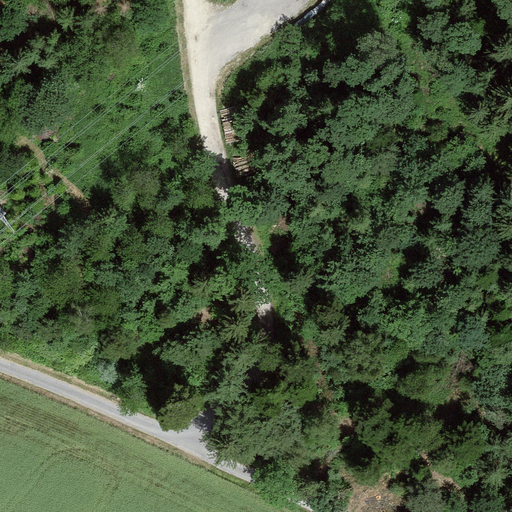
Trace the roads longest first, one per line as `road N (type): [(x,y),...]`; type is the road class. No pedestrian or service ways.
road 1 (track): [(195,0),(213,139),(272,354),(200,443)]
road 2 (track): [(345,511),(0,356)]
